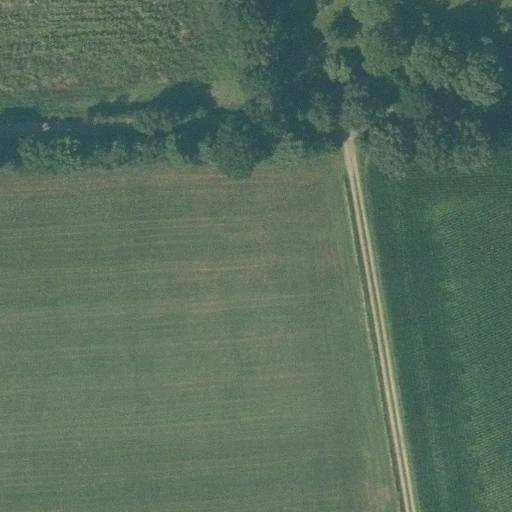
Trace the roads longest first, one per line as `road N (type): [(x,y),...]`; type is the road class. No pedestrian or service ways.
road 1 (unclassified): [(0,129),(511,108)]
road 2 (track): [(341,115),(405,511)]
